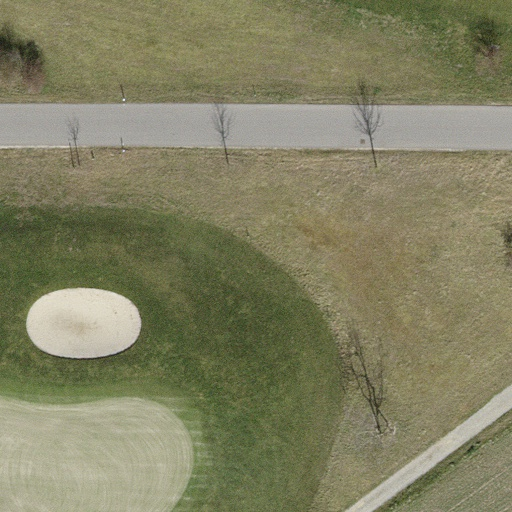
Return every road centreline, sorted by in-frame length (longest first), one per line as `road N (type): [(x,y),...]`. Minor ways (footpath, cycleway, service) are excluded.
road 1 (unclassified): [(511,132),(0,136)]
road 2 (track): [(511,386),(341,511)]
